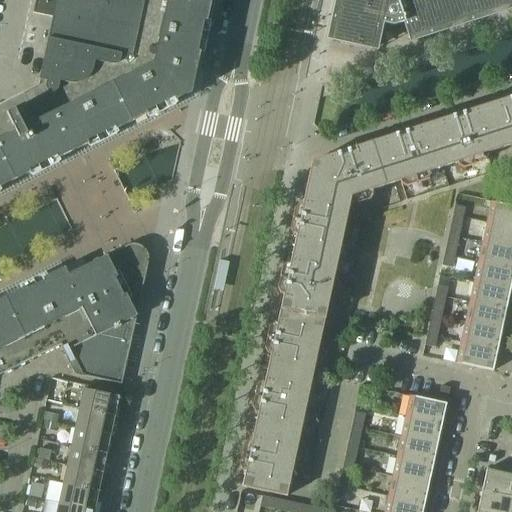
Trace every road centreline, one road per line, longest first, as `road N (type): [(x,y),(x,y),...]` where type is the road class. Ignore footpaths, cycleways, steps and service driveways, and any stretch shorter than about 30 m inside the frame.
road 1 (residential): [(139,511),(247,0)]
road 2 (residential): [(292,153),(511,82)]
road 3 (residential): [(308,89),(511,27)]
road 4 (residential): [(453,511),(478,388),(505,399)]
